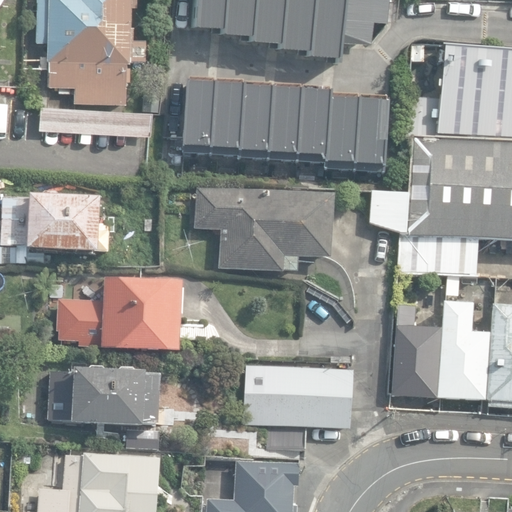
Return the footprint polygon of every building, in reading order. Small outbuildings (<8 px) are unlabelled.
[(35,0),(35,44),(45,45),(44,63),(47,63),(46,89),(72,89),(72,105),(123,106),(124,84),(128,84),(128,70),(124,70),(124,65),(126,65),(126,63),(144,64),(144,43),(130,42),(130,30),(126,30),(127,9),(135,9),(134,0),(35,0)] [(185,0),(185,3),(180,3),(179,20),(184,20),(183,37),(234,40),(233,45),(250,46),(250,47),(263,47),(263,52),(280,53),(279,59),(320,62),(320,67),(342,68),(343,49),(369,51),(370,35),(382,35),(382,27),(388,27),(389,0),(185,0)] [(511,140),(511,53),(444,49),(440,100),(410,97),(408,134),(511,140)] [(351,98),(351,92),(180,81),(179,93),(175,93),(173,110),(178,110),(175,157),(184,158),(183,162),(321,171),(321,177),(381,181),(381,175),(391,176),(393,144),(397,144),(398,130),(394,129),(395,101),(351,98)] [(38,132),(147,139),(149,116),(40,109),(38,132)] [(398,275),(475,279),(478,242),(511,244),(511,143),(411,138),(405,237),(401,237),(398,275)] [(219,271),(283,275),(283,273),(297,274),(298,259),(331,260),(334,199),(198,191),(195,231),(221,232),(219,271)] [(401,236),(405,236),(408,196),(371,194),(369,225),(401,236)] [(26,252),(97,255),(98,253),(107,254),(108,234),(99,233),(100,201),(29,198),(29,200),(2,199),(0,247),(26,249),(26,252)] [(0,263),(15,264),(15,249),(0,248),(0,263)] [(79,348),(179,355),(184,286),(106,280),(104,303),(59,299),(57,333),(59,334),(59,342),(80,344),(79,348)] [(446,304),(464,305),(465,281),(447,280),(446,304)] [(437,401),(485,403),(489,336),(472,335),(474,306),(443,305),(437,401)] [(391,397),(436,401),(441,331),(415,329),(416,308),(398,307),(391,397)] [(487,410),(511,411),(511,309),(492,308),(486,404),(488,404),(487,410)] [(73,426),(144,429),(144,427),(162,427),(163,403),(160,403),(159,375),(146,374),(146,369),(136,369),(132,364),(121,363),(116,367),(108,367),(102,362),(92,361),(86,366),(76,366),(76,371),(52,370),(49,422),(73,422),(73,426)] [(267,449),(305,452),(307,429),(349,432),(353,373),(247,365),(243,425),(268,427),(267,449)] [(118,448),(157,450),(158,432),(118,430),(118,448)] [(29,465),(30,452),(18,451),(17,464),(29,465)] [(156,511),(160,461),(84,455),(84,457),(67,456),(64,492),(41,490),(39,511),(156,511)] [(206,511),(294,511),(297,462),(234,459),(232,497),(207,496),(206,511)]
